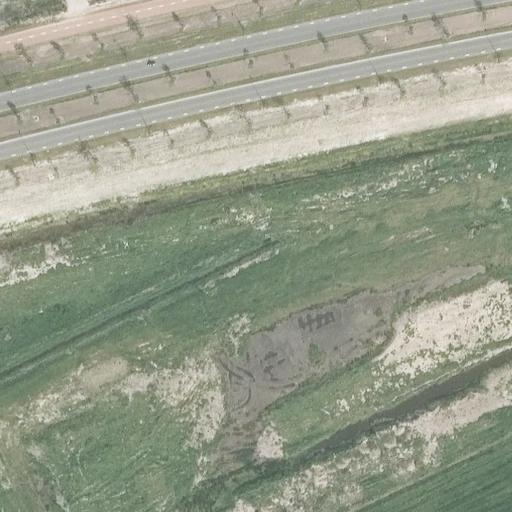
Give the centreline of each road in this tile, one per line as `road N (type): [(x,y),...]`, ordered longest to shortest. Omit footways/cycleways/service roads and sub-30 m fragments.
road 1 (secondary): [(0,160),(511,44)]
road 2 (secondary): [(498,0),(0,107)]
